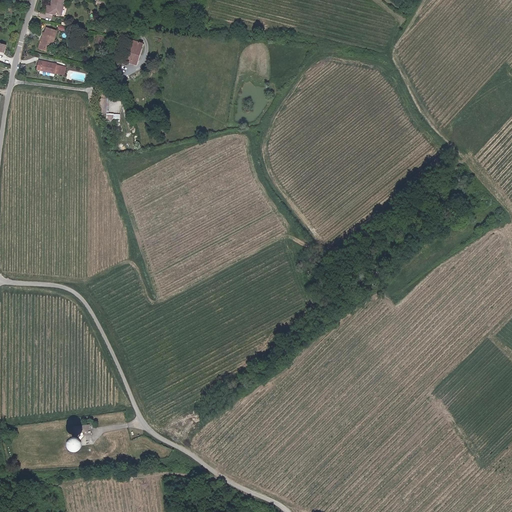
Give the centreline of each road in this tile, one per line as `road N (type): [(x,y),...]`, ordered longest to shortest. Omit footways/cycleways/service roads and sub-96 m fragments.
road 1 (unclassified): [(289,511),(144,424),(84,300),(58,286),(0,279)]
road 2 (track): [(132,25),(389,58)]
road 3 (unclassified): [(34,0),(0,153)]
